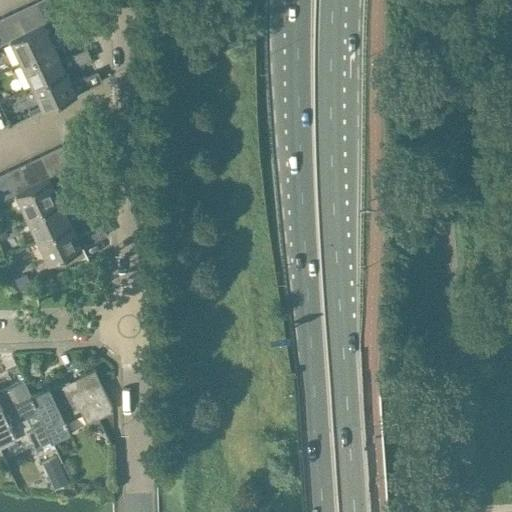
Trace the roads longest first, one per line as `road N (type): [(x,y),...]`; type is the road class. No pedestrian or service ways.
road 1 (primary): [(297,0),(301,194),(325,511)]
road 2 (primary): [(354,511),(331,167),(333,0)]
road 3 (residential): [(129,89),(133,327)]
road 4 (residential): [(133,327),(137,492)]
road 5 (residential): [(129,89),(0,143)]
road 6 (residential): [(133,327),(0,331)]
